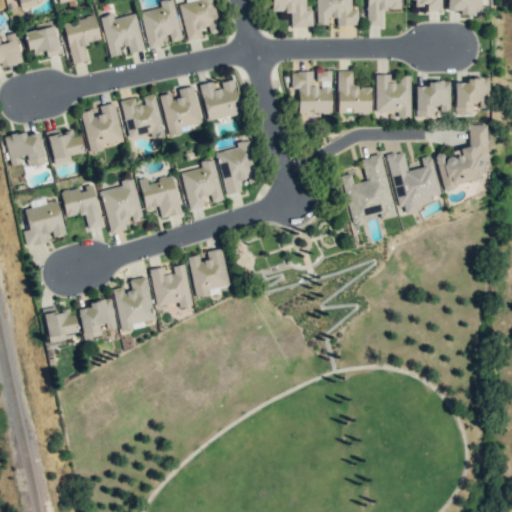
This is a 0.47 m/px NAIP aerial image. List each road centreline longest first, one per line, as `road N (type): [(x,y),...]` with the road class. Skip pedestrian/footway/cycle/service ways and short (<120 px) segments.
road 1 (residential): [(467,45),(253,51),(9,101)]
road 2 (residential): [(291,200),(52,276)]
road 3 (residential): [(238,0),(291,200)]
road 4 (residential): [(285,171),(357,139),(419,137)]
